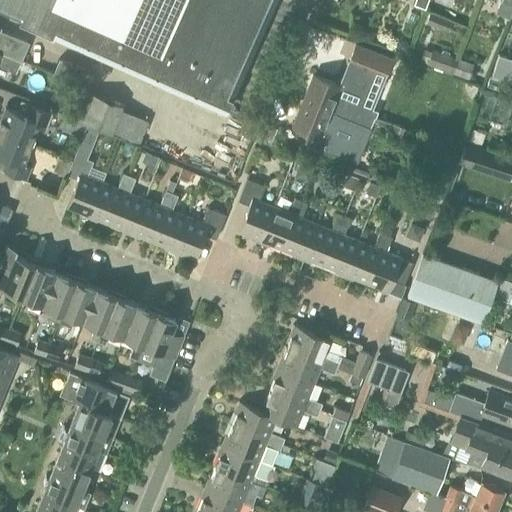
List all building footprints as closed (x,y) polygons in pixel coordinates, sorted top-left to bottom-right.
[(0,0),(0,4),(22,15),(20,19),(226,110),(275,0),(0,0)] [(426,8),(428,0),(415,0),(414,4),(426,8)] [(511,0),(501,0),(502,0),(497,11),(510,16),(511,12),(511,0)] [(430,13),(427,22),(434,25),(435,28),(439,30),(442,29),(449,31),(453,22),(430,13)] [(0,50),(12,56),(23,60),(31,42),(2,30),(3,27),(0,25),(0,50)] [(314,74),(304,100),(369,126),(373,115),(375,116),(375,115),(376,116),(378,111),(363,105),(377,70),(387,74),(393,59),(357,45),(341,85),(314,74)] [(423,49),(419,62),(451,73),(457,59),(450,56),(450,52),(444,50),(441,53),(431,50),(431,51),(423,49)] [(7,67),(12,57),(5,54),(0,52),(0,65),(1,66),(2,64),(7,67)] [(60,58),(54,73),(84,84),(90,70),(60,58)] [(304,100),(294,126),(319,136),(315,145),(345,157),(357,162),(367,138),(379,143),(384,131),(398,137),(402,126),(376,116),(375,116),(373,115),(369,126),(304,100)] [(0,125),(0,129),(33,143),(39,129),(46,132),(53,113),(23,101),(18,111),(8,107),(0,125)] [(67,129),(83,136),(89,123),(72,117),(67,129)] [(253,139),(272,145),(278,128),(260,121),(259,122),(259,123),(253,139)] [(83,136),(67,175),(78,179),(68,206),(90,215),(103,182),(88,176),(94,160),(89,158),(100,128),(89,123),(83,136)] [(0,167),(2,168),(27,179),(32,168),(24,165),(33,143),(0,129),(0,167)] [(503,155),(464,142),(458,162),(496,174),(503,155)] [(111,223),(130,175),(124,173),(118,188),(103,182),(90,215),(111,223)] [(133,232),(146,199),(130,193),(136,178),(130,175),(111,223),(133,232)] [(262,239),(275,206),(260,200),(266,185),(248,178),(239,200),(250,204),(239,230),(262,239)] [(154,240),(172,192),(167,190),(160,205),(146,199),(133,232),(154,240)] [(175,248),(188,216),(173,210),(179,195),(172,192),(154,240),(175,248)] [(283,247),(302,199),(296,197),(290,212),(275,206),(262,239),(283,247)] [(304,256),(317,223),(303,217),(308,202),(302,199),(283,247),(304,256)] [(188,216),(175,248),(197,257),(206,234),(217,238),(227,214),(209,207),(203,222),(188,216)] [(325,264),(344,217),(339,214),(333,229),(317,223),(304,256),(325,264)] [(338,231),(325,264),(346,272),(359,239),(345,234),(351,219),(344,217),(338,231)] [(367,281),(386,233),(381,231),(375,246),(359,239),(346,272),(367,281)] [(386,233),(367,281),(389,289),(393,279),(405,284),(414,262),(402,257),(402,256),(387,250),(393,236),(386,233)] [(484,322),(494,296),(500,279),(424,252),(408,294),(484,322)] [(0,286),(23,296),(37,262),(16,254),(12,265),(1,261),(0,263),(0,286)] [(44,304),(57,270),(37,262),(23,296),(44,304)] [(59,321),(77,278),(57,270),(44,304),(52,307),(48,317),(59,321)] [(511,302),(511,281),(500,277),(500,279),(494,296),(511,302)] [(84,319),(97,286),(77,278),(59,321),(73,326),(77,316),(84,319)] [(98,340),(117,294),(97,286),(84,319),(96,324),(91,338),(98,340)] [(125,335),(138,302),(117,294),(98,340),(106,344),(112,330),(125,335)] [(144,343),(158,310),(138,302),(125,335),(136,340),(130,356),(137,359),(143,343),(144,343)] [(162,369),(177,331),(173,329),(178,318),(158,310),(144,343),(160,349),(154,365),(162,369)] [(286,343),(338,364),(340,359),(326,353),(332,337),(294,322),(286,343)] [(0,338),(5,340),(10,328),(0,324),(0,338)] [(10,328),(5,340),(18,345),(22,332),(10,328)] [(177,331),(162,369),(170,371),(176,355),(177,356),(185,334),(177,331)] [(46,355),(50,342),(39,338),(35,351),(46,355)] [(501,355),(497,368),(511,373),(511,340),(508,339),(508,340),(501,355)] [(50,342),(46,355),(59,360),(63,347),(50,342)] [(335,371),(338,364),(286,343),(277,364),(315,379),(320,366),(335,371)] [(0,402),(20,354),(0,346),(0,402)] [(415,370),(419,361),(391,347),(385,359),(393,363),(395,360),(415,370)] [(363,377),(372,354),(360,350),(352,372),(363,377)] [(87,370),(91,357),(80,353),(76,366),(87,370)] [(91,357),(87,370),(99,374),(104,361),(91,357)] [(315,379),(277,364),(269,386),(321,407),(323,402),(308,395),(315,379)] [(126,389),(131,375),(111,368),(106,382),(118,386),(126,389)] [(62,394),(70,397),(73,399),(73,398),(80,401),(122,417),(131,395),(105,385),(70,372),(62,394)] [(126,389),(131,390),(138,393),(143,380),(131,375),(126,389)] [(269,386),(260,407),(277,414),(277,415),(298,423),(304,407),(319,413),(321,407),(269,386)] [(399,394),(387,388),(382,399),(385,403),(392,406),(395,404),(399,394)] [(456,391),(450,410),(460,414),(460,415),(482,423),(486,412),(511,421),(511,396),(490,388),(485,401),(456,391)] [(260,407),(240,399),(231,422),(283,442),(285,436),(271,430),(277,415),(277,414),(260,407)] [(79,404),(73,419),(115,435),(122,417),(80,401),(79,404)] [(349,411),(335,406),(333,412),(346,417),(349,411)] [(511,434),(482,423),(460,415),(451,437),(462,442),(461,445),(470,449),(464,462),(479,468),(482,461),(510,472),(511,469),(511,434)] [(67,426),(64,434),(109,451),(115,436),(115,435),(73,419),(73,420),(72,422),(70,427),(67,426)] [(371,445),(377,428),(348,419),(342,436),(371,445)] [(281,448),(283,442),(231,422),(223,443),(272,461),(277,446),(281,448)] [(337,441),(341,431),(327,425),(323,436),(337,441)] [(65,439),(59,455),(92,468),(99,450),(108,453),(109,452),(109,451),(64,434),(63,434),(67,435),(66,437),(65,439)] [(430,489),(438,492),(450,456),(406,440),(406,441),(388,434),(376,469),(393,475),(393,476),(430,489)] [(223,443),(215,463),(267,483),(269,477),(266,476),(272,461),(223,443)] [(48,473),(48,474),(93,491),(84,487),(91,469),(92,468),(59,455),(59,456),(58,457),(51,475),(48,473)] [(324,461),(318,477),(327,480),(333,464),(324,461)] [(215,463),(207,485),(243,499),(254,503),(259,492),(263,493),(264,489),(267,483),(215,463)] [(48,474),(45,482),(48,483),(45,491),(87,508),(93,491),(48,474)] [(308,478),(300,499),(314,505),(322,483),(308,478)] [(445,495),(489,511),(494,511),(504,487),(482,478),(476,494),(462,489),(463,488),(449,483),(445,495)] [(372,484),(362,507),(373,511),(395,511),(402,496),(372,484)] [(238,511),(243,499),(207,485),(199,506),(213,511),(238,511)] [(430,489),(426,501),(452,511),(451,511),(489,511),(445,495),(438,492),(430,489)] [(42,499),(37,511),(38,511),(85,511),(86,509),(87,508),(45,491),(44,493),(42,499)]
